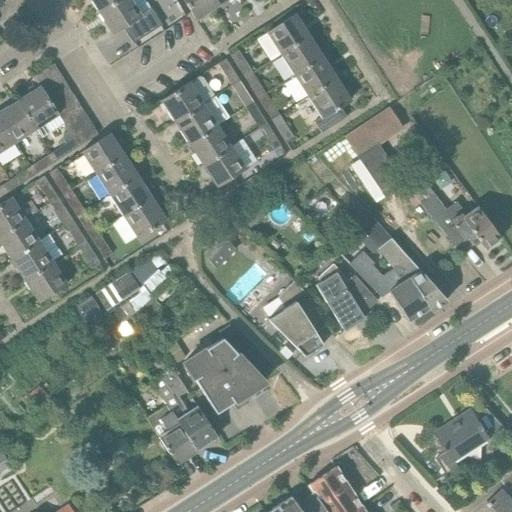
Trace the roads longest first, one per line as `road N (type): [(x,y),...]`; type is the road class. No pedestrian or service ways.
road 1 (primary): [(189,511),(320,427)]
road 2 (primary): [(383,386),(511,304)]
